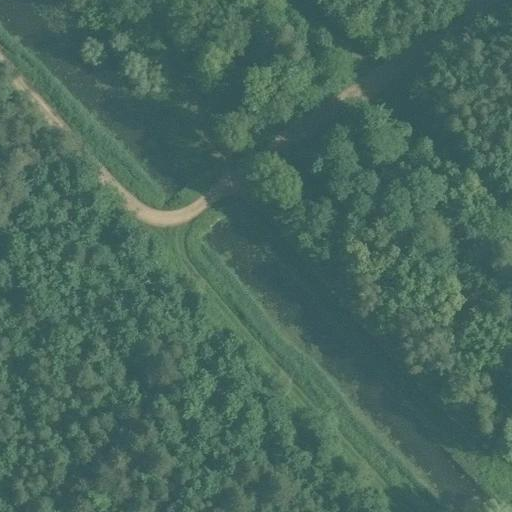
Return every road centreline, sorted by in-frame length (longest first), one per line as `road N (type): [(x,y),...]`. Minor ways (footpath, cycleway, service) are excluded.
road 1 (track): [(0,59),(134,208),(151,219),(177,218),(424,54),(491,0)]
road 2 (track): [(145,0),(231,182),(396,359),(478,437),(511,458)]
road 3 (track): [(159,219),(413,511)]
